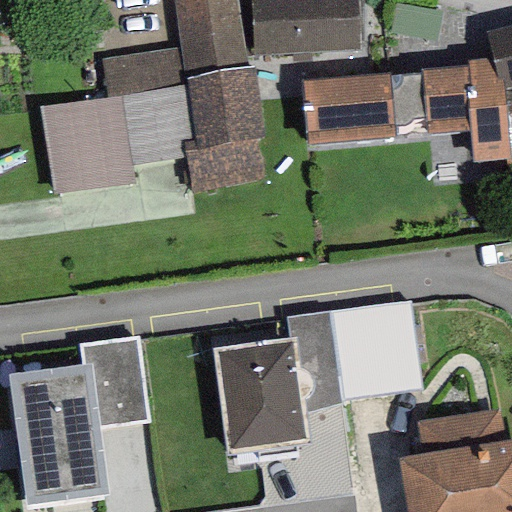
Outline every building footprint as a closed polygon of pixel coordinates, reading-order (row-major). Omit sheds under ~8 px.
[(234,0),(172,0),(180,48),(184,80),(245,70),(234,0)] [(356,0),(249,0),(253,57),(360,50),(356,0)] [(511,27),(485,34),(491,61),(467,63),(467,68),(421,71),(424,120),(426,136),(470,133),(474,163),(510,160),(509,149),(504,89),(511,86),(511,27)] [(180,48),(101,61),(107,97),(121,95),(185,84),(184,80),(180,48)] [(245,70),(184,80),(185,84),(194,141),(181,143),(184,158),(189,194),(263,183),(256,141),(264,140),(253,69),(245,70)] [(421,71),(389,74),(394,129),(405,127),(412,120),(424,120),(421,71)] [(389,74),(301,83),(307,148),(395,139),(394,129),(389,74)] [(194,141),(185,84),(121,95),(131,166),(184,158),(181,143),(194,141)] [(131,166),(121,95),(107,97),(41,106),(53,196),(134,185),(131,166)] [(410,303),(329,313),(339,400),(420,390),(410,303)] [(329,313),(285,318),(288,342),(293,342),(302,409),(339,406),(339,400),(329,313)] [(136,338),(79,346),(82,366),(90,365),(99,428),(147,422),(136,338)] [(288,342),(215,351),(228,452),(306,442),(302,409),(293,342),(288,342)] [(82,366),(6,376),(24,507),(108,496),(99,428),(90,365),(82,366)] [(416,421),(422,456),(502,442),(496,408),(416,421)] [(422,456),(398,460),(406,511),(511,511),(511,440),(502,442),(422,456)]
